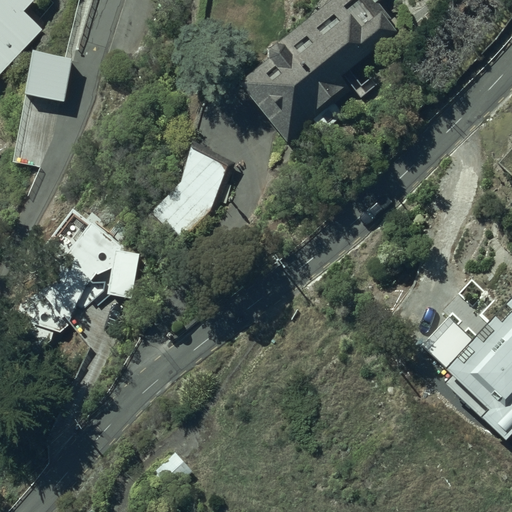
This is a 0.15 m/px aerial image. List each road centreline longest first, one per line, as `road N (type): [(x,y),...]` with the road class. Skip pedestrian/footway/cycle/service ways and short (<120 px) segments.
road 1 (tertiary): [(31,511),(150,385),(354,222),(511,65)]
road 2 (residential): [(111,0),(83,96),(12,253),(0,320)]
